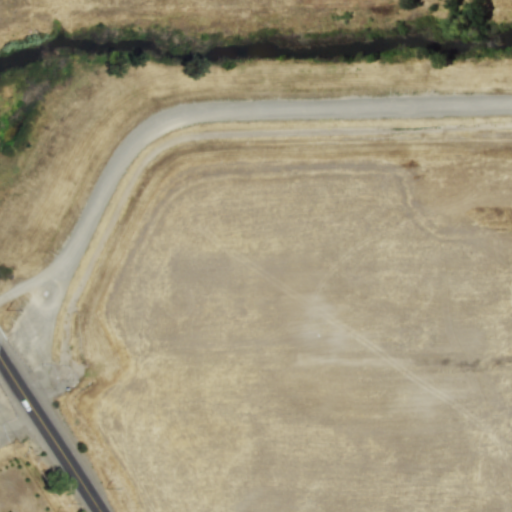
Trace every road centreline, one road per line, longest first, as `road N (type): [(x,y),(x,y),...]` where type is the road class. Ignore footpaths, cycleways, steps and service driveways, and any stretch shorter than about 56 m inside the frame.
road 1 (residential): [(0,300),(68,266),(138,134),(180,119),(511,105)]
road 2 (tertiary): [(103,511),(0,352)]
